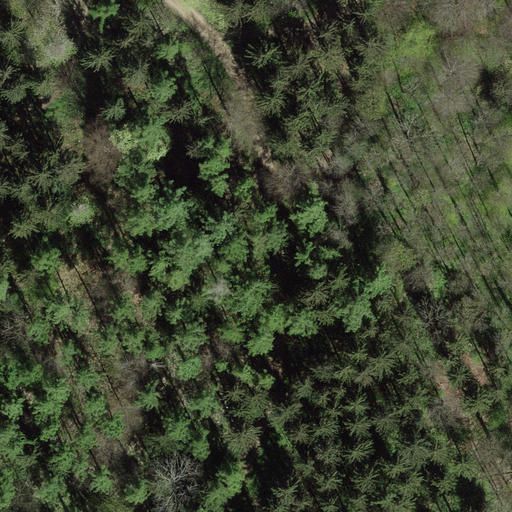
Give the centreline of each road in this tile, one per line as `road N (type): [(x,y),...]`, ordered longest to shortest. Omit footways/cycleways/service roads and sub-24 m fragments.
road 1 (track): [(176,0),(238,69),(261,132),(278,237),(274,378),(219,511)]
road 2 (track): [(0,136),(69,76),(83,0)]
